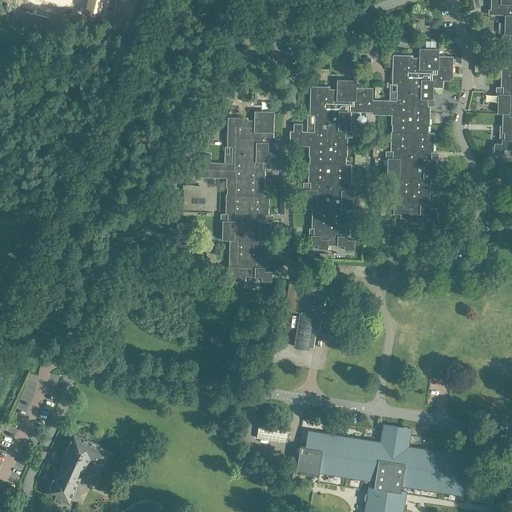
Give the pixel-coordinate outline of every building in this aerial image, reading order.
[(86,0),(85,7),(102,12),(104,2),(105,2),(106,1),(105,1),(105,0),(86,0)] [(502,114),(502,126),(500,126),(500,139),(502,139),(502,140),(502,144),(494,143),(494,153),(504,154),(504,150),(511,150),(511,148),(511,147),(511,0),(491,0),(491,15),(505,15),(505,26),(505,35),(507,35),(509,35),(509,41),(507,41),(506,61),(507,61),(507,68),(502,68),(501,87),(503,87),(503,94),(501,94),(498,94),(498,102),(498,114),(502,114)] [(24,7),(21,19),(56,28),(59,15),(24,7)] [(430,112),(430,107),(430,106),(428,107),(428,100),(433,100),(433,94),(433,88),(443,88),(443,81),(450,81),(450,79),(450,74),(452,74),(453,57),(438,56),(438,49),(425,49),(425,56),(419,56),(419,58),(419,69),(413,69),(413,58),(413,56),(393,56),(393,84),(393,85),(398,85),(398,101),(389,101),(373,100),(373,88),(357,88),(357,80),(343,80),(343,86),(337,86),(337,90),(336,90),(336,100),(330,100),(330,90),(330,87),(310,87),(310,116),(314,116),(314,132),(307,132),(302,132),(302,124),(293,124),(293,132),(290,132),(290,147),(308,147),(308,157),(309,157),(309,163),(308,163),(308,183),(310,183),(310,189),(308,189),(305,189),(305,197),(305,209),(312,209),(312,210),(313,210),(312,229),(314,229),(314,235),(311,235),(311,245),(318,245),(318,250),(328,250),(328,245),(328,243),(337,243),(337,246),(344,246),(344,250),(354,250),(354,240),(347,240),(347,236),(345,236),(345,229),(347,229),(347,223),(347,210),(353,210),(353,199),(354,191),(351,191),(349,191),(349,184),(351,184),(351,164),(346,164),(346,157),(347,157),(347,137),(346,137),(346,131),(348,131),(351,131),(351,122),(351,112),(372,112),(372,115),(392,115),(392,125),(392,131),(391,131),(391,151),(393,151),(393,158),(391,158),(388,158),(387,166),(388,166),(388,178),(395,178),(395,197),(396,197),(396,204),(394,204),(394,214),(401,214),(401,218),(411,218),(411,212),(420,212),(420,215),(427,215),(427,219),(437,219),(437,209),(430,209),(430,205),(428,205),(428,198),(430,198),(431,179),(436,179),(436,168),(433,168),(433,160),(431,160),(431,153),(434,153),(434,146),(434,133),(428,133),(428,126),(430,126),(430,112)] [(485,63),(475,62),(474,71),(485,72),(485,63)] [(254,118),(254,121),(254,132),(247,132),(247,120),(248,120),(248,119),(229,118),(228,147),(233,147),(232,164),(224,163),(211,163),(211,155),(201,155),(201,167),(199,167),(199,177),(227,178),(227,188),(228,188),(228,194),(227,194),(226,214),(228,214),(228,221),(226,220),(226,221),(223,221),(222,229),(222,240),(230,240),(229,254),(229,260),(231,260),(231,266),(229,266),(228,266),(228,276),(236,277),(236,281),(245,281),(246,277),(246,274),(255,275),(255,277),(262,278),(262,282),(271,282),(272,272),(264,272),(264,267),(262,267),(263,261),(265,261),(265,254),(265,241),(271,241),(271,230),(272,222),(268,222),(267,222),(267,215),(269,215),(269,196),(263,195),(264,188),(265,188),(265,169),(263,169),(263,162),(265,162),(268,162),(268,153),(268,143),(273,143),(275,143),(275,138),(273,138),(274,121),(274,112),(261,111),(260,118),(254,118)] [(355,154),(355,160),(356,160),(356,164),(366,164),(366,154),(355,154)] [(362,232),(369,235),(371,231),(364,227),(362,232)] [(303,285),(293,347),(309,350),(309,348),(313,348),(316,331),(319,332),(322,315),(315,313),(319,287),(303,285)] [(287,303),(284,299),(279,302),(282,306),(286,311),(290,307),(287,303)] [(286,311),(282,306),(278,310),(281,314),(284,319),(289,315),(286,311)] [(284,319),(281,314),(277,318),(280,322),(283,326),(287,323),(284,319)] [(411,342),(411,333),(400,333),(400,342),(411,342)] [(402,511),(405,496),(406,492),(401,492),(402,486),(461,496),(467,456),(408,446),(411,429),(383,424),(380,442),(310,431),(307,448),(300,447),(298,460),(296,473),(318,476),(319,473),(374,482),(373,488),(373,489),(371,488),(366,511),(402,511)] [(286,442),(287,431),(258,427),(257,438),(286,442)] [(62,464),(82,473),(89,456),(108,465),(113,452),(74,434),(64,454),(66,455),(62,464)] [(82,473),(62,464),(58,473),(56,472),(47,492),(68,502),(82,473)] [(113,485),(104,481),(100,491),(109,495),(113,485)] [(494,493),(476,491),(474,500),(492,503),(494,493)]
